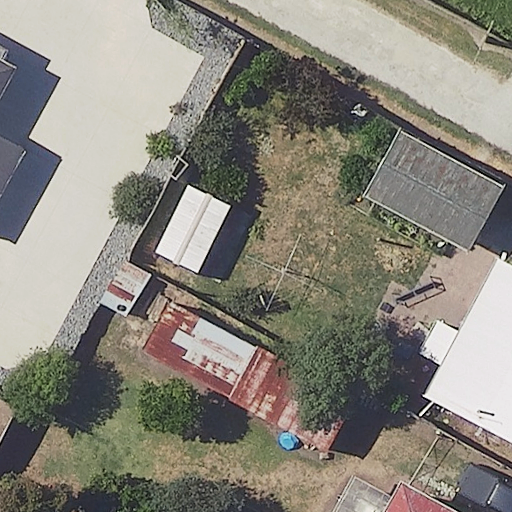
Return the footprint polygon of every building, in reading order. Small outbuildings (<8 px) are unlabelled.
[(0,85),(16,56),(0,47),(0,192),(28,140),(0,125),(0,85)] [(501,186),(400,131),(368,189),(469,245),(501,186)] [(236,195),(188,174),(156,247),(204,268),(236,195)] [(511,259),(497,252),(427,388),(511,431),(511,259)] [(184,277),(148,331),(328,451),(364,397),(184,277)] [(473,511),(407,476),(387,511),(473,511)]
